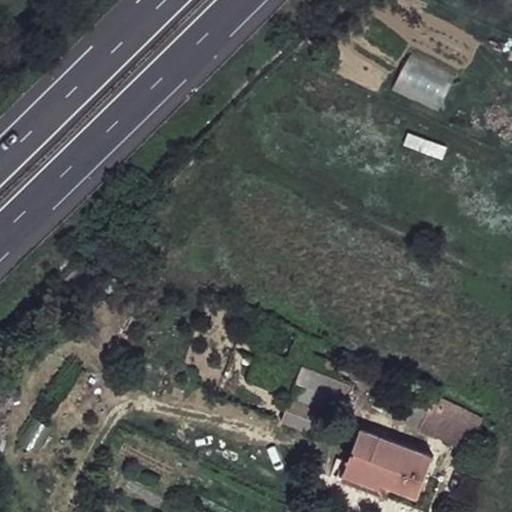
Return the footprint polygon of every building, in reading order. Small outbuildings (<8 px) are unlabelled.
[(396,81),(441,101),(453,72),(409,53),(396,81)] [(355,384),(309,365),(299,390),(341,407),(346,408),(355,384)] [(341,407),(299,390),(287,418),(327,435),(341,407)] [(470,444),(481,409),(433,394),(422,429),(470,444)] [(438,451),(368,423),(354,466),(381,478),(385,473),(393,476),(423,488),(438,451)] [(381,478),(354,466),(349,477),(386,491),(393,476),(385,473),(381,478)]
